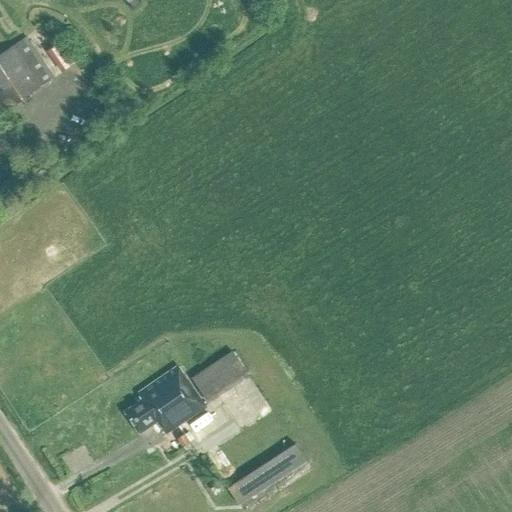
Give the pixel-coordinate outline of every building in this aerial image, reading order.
[(42,90),(14,50),(0,59),(0,102),(8,113),(42,90)] [(247,373),(233,352),(192,379),(207,400),(247,373)] [(205,407),(178,368),(139,394),(143,399),(125,412),(140,434),(158,421),(166,434),(205,407)] [(177,441),(182,449),(190,443),(185,436),(177,441)] [(307,462),(295,444),(228,488),(240,506),(307,462)] [(215,494),(220,491),(217,486),(212,489),(215,494)]
